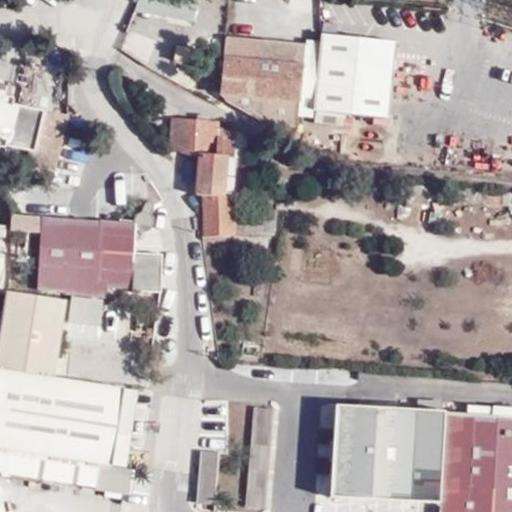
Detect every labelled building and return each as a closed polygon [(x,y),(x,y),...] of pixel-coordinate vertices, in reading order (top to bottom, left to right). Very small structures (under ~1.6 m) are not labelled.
[(193,19),(195,0),(139,0),(138,12),(193,19)] [(146,56),(154,42),(137,31),(128,45),(146,56)] [(399,41),(324,34),(317,111),(392,118),(399,41)] [(303,65),(303,48),(226,40),(225,54),(225,57),(303,65)] [(297,103),(303,65),(225,57),(221,94),(248,97),(248,106),(247,112),(264,114),(268,114),(271,114),(273,101),(297,103)] [(30,153),(28,163),(55,170),(69,116),(0,100),(0,148),(5,150),(6,147),(30,153)] [(172,118),(169,149),(187,156),(198,157),(195,196),(202,196),(203,237),(233,235),(231,197),(225,198),(228,158),(235,159),(236,130),(220,129),(220,122),(172,118)] [(105,288),(134,290),(133,292),(163,292),(162,255),(135,253),(136,228),(139,231),(142,232),(144,232),(147,232),(151,230),(154,225),(154,222),(154,218),(153,216),(151,214),(153,210),(153,205),(153,203),(150,202),(148,202),(145,204),(143,210),(141,212),(139,213),(136,216),(135,219),(134,221),(135,226),(12,215),(12,231),(41,233),(38,290),(67,292),(67,293),(105,298),(105,288)] [(0,449),(112,468),(125,389),(56,379),(68,301),(6,291),(0,327),(0,449)] [(125,389),(112,468),(127,470),(139,391),(125,389)] [(248,406),(247,505),(268,506),(270,406),(248,406)] [(511,511),(511,418),(329,414),(327,494),(435,498),(434,511),(511,511)] [(127,470),(112,468),(0,449),(0,473),(132,494),(135,470),(127,470)] [(216,503),(216,449),(197,449),(198,503),(216,503)]
